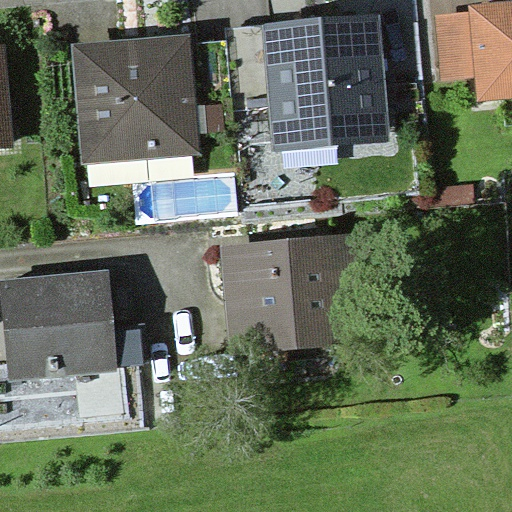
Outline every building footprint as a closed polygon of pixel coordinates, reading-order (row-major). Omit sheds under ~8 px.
[(511,6),(466,11),(467,15),(431,19),(437,84),(472,81),(474,105),(511,101),(511,6)] [(371,25),(266,35),(276,150),(381,140),(371,25)] [(182,44),(75,55),(86,161),(193,151),(182,44)] [(344,242),(224,254),(234,353),(354,342),(344,242)] [(100,280),(1,289),(10,377),(108,367),(100,280)]
